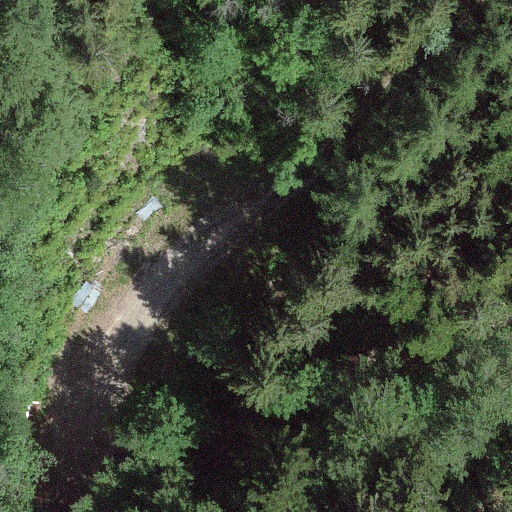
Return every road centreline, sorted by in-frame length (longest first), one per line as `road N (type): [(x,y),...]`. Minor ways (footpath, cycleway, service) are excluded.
road 1 (track): [(119,511),(124,507),(100,441),(112,380),(180,301),(266,234),(327,172),(478,0)]
road 2 (track): [(511,316),(282,411),(124,507)]
